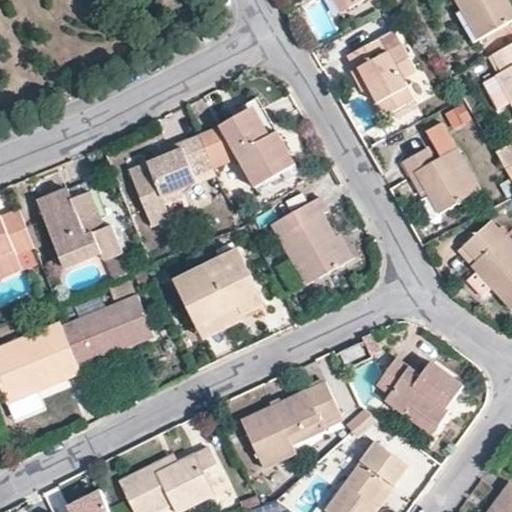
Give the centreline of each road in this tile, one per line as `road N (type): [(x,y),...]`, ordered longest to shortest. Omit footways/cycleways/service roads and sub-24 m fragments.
road 1 (residential): [(0,489),(421,288)]
road 2 (residential): [(0,170),(98,131),(277,34)]
road 3 (residential): [(421,288),(277,34)]
road 4 (residential): [(431,511),(511,398)]
road 5 (residential): [(511,366),(440,314),(421,288)]
